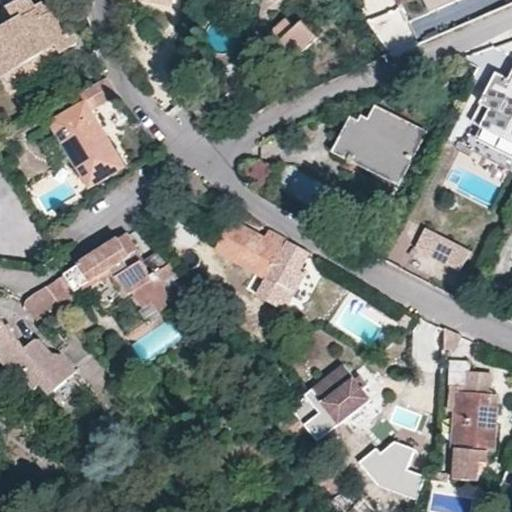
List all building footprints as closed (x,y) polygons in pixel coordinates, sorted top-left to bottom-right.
[(27,0),(13,8),(19,20),(0,31),(0,70),(3,75),(55,45),(69,36),(51,5),(38,13),(29,0),(27,0)] [(424,0),(432,14),(461,0),(424,0)] [(299,34),(309,45),(328,28),(318,17),(299,34)] [(286,21),(270,36),(293,60),(309,45),(299,34),(286,21)] [(55,45),(60,53),(74,44),(69,36),(55,45)] [(472,122),(482,128),(508,79),(498,73),(472,122)] [(511,77),(511,80),(508,79),(482,128),(495,134),(492,140),(511,150),(511,77)] [(114,96),(106,80),(79,95),(84,103),(89,110),(114,96)] [(198,119),(221,105),(227,113),(241,104),(225,81),(189,104),(198,119)] [(84,103),(51,123),(88,187),(123,167),(89,110),(84,103)] [(353,161),(357,154),(387,169),(390,163),(405,171),(416,151),(408,148),(417,130),(376,108),(369,121),(362,118),(359,124),(350,120),(335,152),(353,161)] [(482,128),(472,122),(460,144),(511,171),(511,150),(492,140),(495,134),(482,128)] [(408,148),(416,151),(425,134),(417,130),(408,148)] [(242,154),(235,173),(268,184),(274,165),(242,154)] [(390,163),(387,169),(357,154),(353,161),(398,185),(405,171),(390,163)] [(208,194),(204,188),(190,171),(187,173),(177,180),(195,204),(208,194)] [(232,223),(217,251),(294,294),(306,274),(299,269),(309,253),(268,230),(263,239),(232,223)] [(424,230),(415,248),(459,271),(468,253),(424,230)] [(76,292),(96,279),(110,269),(113,274),(122,287),(127,295),(131,293),(139,305),(148,299),(157,312),(174,301),(155,273),(151,275),(142,261),(136,265),(130,269),(125,261),(131,257),(138,252),(126,233),(56,280),(62,290),(70,285),(76,292)] [(130,269),(136,265),(131,257),(125,261),(130,269)] [(96,279),(99,284),(109,277),(113,274),(110,269),(96,279)] [(58,301),(47,287),(27,300),(26,302),(25,307),(38,320),(58,301)] [(59,319),(65,327),(73,320),(67,312),(59,319)] [(49,359),(54,355),(41,341),(35,341),(27,349),(0,319),(0,339),(4,343),(0,347),(0,350),(5,356),(1,360),(17,376),(21,373),(37,390),(43,385),(53,395),(69,380),(53,363),(49,359)] [(78,372),(62,355),(53,363),(69,380),(78,372)] [(471,361),(450,360),(449,388),(469,389),(471,361)] [(371,399),(349,372),(319,395),(312,391),(288,410),(314,443),(371,399)] [(491,394),(459,393),(454,449),(456,449),(455,469),(454,480),(486,482),(488,452),(494,452),(496,417),(497,405),(490,404),(491,394)] [(416,448),(395,439),(378,451),(373,447),(357,459),(376,483),(420,502),(427,478),(406,471),(416,448)]
